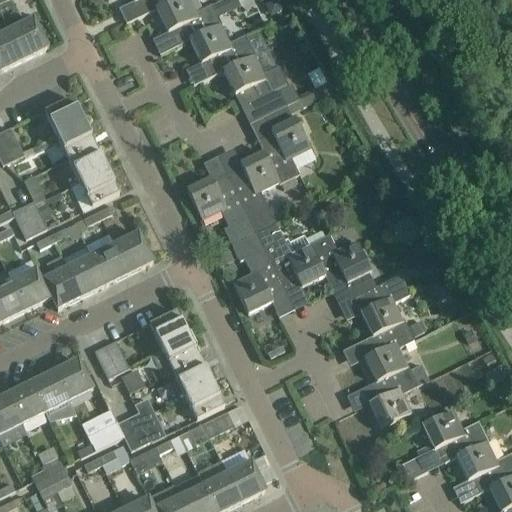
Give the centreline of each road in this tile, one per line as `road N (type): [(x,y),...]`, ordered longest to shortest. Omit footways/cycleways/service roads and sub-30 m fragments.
road 1 (secondary): [(511,278),(347,0)]
road 2 (residential): [(0,374),(196,282)]
road 3 (residential): [(196,282),(117,118)]
road 4 (residential): [(333,488),(292,469),(251,387)]
